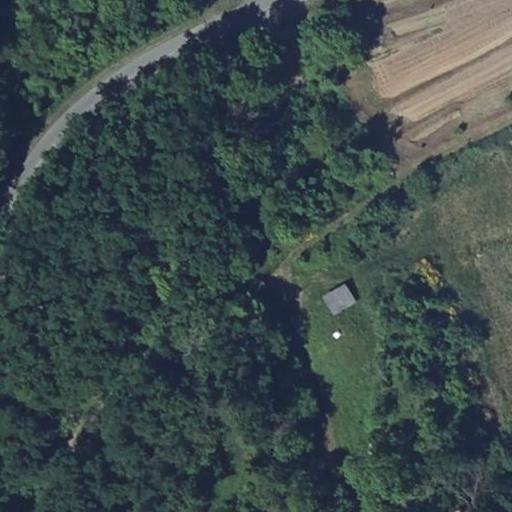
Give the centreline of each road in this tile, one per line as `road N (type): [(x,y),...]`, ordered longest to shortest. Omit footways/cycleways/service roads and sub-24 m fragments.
road 1 (track): [(511,118),(432,156),(273,270),(231,282),(159,334),(111,384),(38,511)]
road 2 (secondary): [(0,238),(33,173),(91,107),(173,51),(284,0)]
